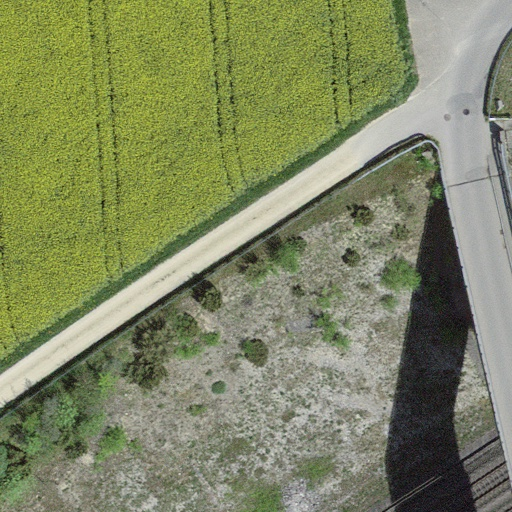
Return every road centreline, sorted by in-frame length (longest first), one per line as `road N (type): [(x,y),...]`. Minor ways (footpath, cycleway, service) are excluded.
road 1 (track): [(460,85),(0,402)]
road 2 (unclassified): [(511,348),(460,85),(471,49),(510,0)]
